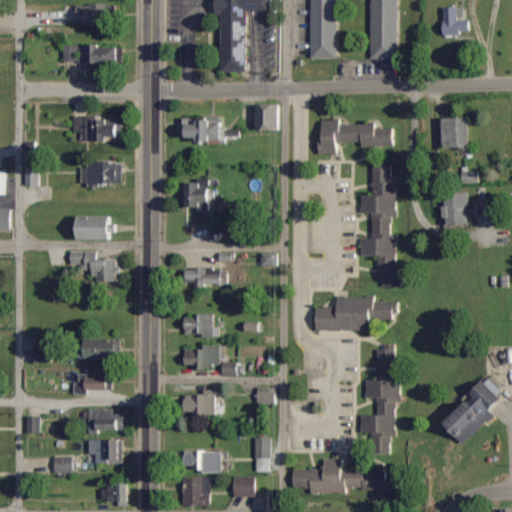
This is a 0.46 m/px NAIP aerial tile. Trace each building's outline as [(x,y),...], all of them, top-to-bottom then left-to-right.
[(250,71),(250,10),(273,10),(272,0),(220,0),(220,14),(224,14),(224,71),(250,71)] [(339,0),(313,0),(313,58),(339,58),(339,0)] [(373,0),(372,59),(397,59),(398,0),(373,0)] [(78,24),(113,25),(114,4),(79,4),(78,24)] [(446,6),(446,34),(463,35),(463,30),(472,31),(472,19),(465,19),(466,7),(446,6)] [(65,63),(124,61),(124,44),(65,46),(65,63)] [(282,129),(281,103),(258,104),(259,130),(282,129)] [(76,115),(76,131),(86,132),(86,140),(111,141),(111,136),(125,136),(125,121),(103,120),(103,115),(76,115)] [(473,146),(472,117),(445,118),(446,147),(473,146)] [(229,140),(228,127),(223,128),(223,118),(186,119),(186,141),(229,140)] [(394,146),(394,128),(377,127),(377,124),(342,123),(342,119),(324,119),(324,136),(320,136),(320,153),(340,153),(340,142),(364,142),(364,146),(394,146)] [(84,162),(84,185),(101,185),(101,182),(124,183),(124,163),(84,162)] [(392,164),(374,164),(374,195),(364,195),(364,212),(374,212),(374,238),(363,238),(363,255),(379,255),(379,273),(384,273),(384,286),(402,286),(402,268),(397,268),(397,233),(392,233),(392,217),(397,217),(397,181),(392,181),(392,164)] [(27,185),(41,185),(41,170),(27,170),(27,185)] [(481,183),(481,171),(465,171),(465,182),(481,183)] [(184,206),(201,206),(201,211),(213,211),(213,188),(206,188),(206,182),(183,183),(184,206)] [(470,226),(471,193),(446,192),(446,225),(470,226)] [(115,240),(115,232),(118,232),(119,216),(80,215),(80,239),(115,240)] [(100,251),(72,250),(72,265),(85,265),(85,270),(93,270),(93,280),(120,281),(120,259),(100,258),(100,251)] [(263,265),(279,266),(279,253),(263,253),(263,265)] [(189,279),(198,279),(198,285),(229,285),(230,268),(189,268),(189,279)] [(318,330),(373,330),(373,319),(397,319),(397,301),(377,301),(377,296),(340,296),(340,306),(318,306),(318,330)] [(187,335),(222,335),(222,327),(216,327),(216,314),(197,314),(197,318),(187,318),(187,335)] [(86,360),(122,359),(122,338),(86,339),(86,360)] [(222,345),(207,344),(207,349),(188,348),(187,364),(196,364),(196,367),(222,368),(222,345)] [(53,362),(53,345),(36,346),(36,363),(53,362)] [(402,401),(399,345),(378,346),(380,380),(368,380),(369,398),(378,397),(379,415),(362,415),(363,435),(376,434),(377,454),(393,453),(392,437),(398,436),(397,402),(402,401)] [(82,375),(81,382),(77,382),(77,394),(91,395),(91,390),(115,390),(115,376),(82,375)] [(468,444),(497,415),(492,411),(506,397),(488,378),(471,396),(473,397),(447,423),(468,444)] [(258,390),(274,390),(274,408),(258,408),(258,390)] [(185,396),(204,396),(204,392),(215,391),(216,417),(206,417),(206,413),(185,414),(185,396)] [(116,408),(92,409),(93,431),(127,430),(127,414),(116,414),(116,408)] [(29,433),(42,433),(43,416),(29,416),(29,433)] [(91,440),(92,454),(98,454),(98,463),(126,462),(125,439),(91,440)] [(255,439),(270,440),(271,474),(254,474),(255,439)] [(186,453),(220,453),(221,476),(203,476),(203,470),(193,470),(193,467),(186,467),(186,453)] [(75,456),(56,456),(56,473),(76,473),(75,456)] [(295,469),(295,488),(313,488),(313,493),(349,493),(349,489),(385,489),(385,471),(345,470),(345,459),(326,459),(326,470),(295,469)] [(184,479),(209,478),(209,506),(184,506),(184,479)] [(235,478),(256,478),(256,498),(235,498),(235,478)] [(132,500),(131,485),(104,485),(104,501),(132,500)]
